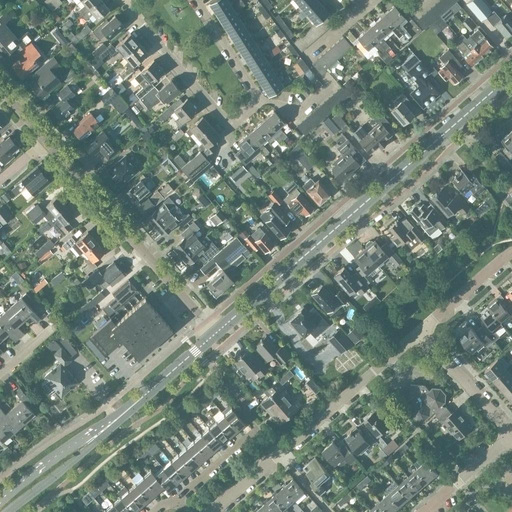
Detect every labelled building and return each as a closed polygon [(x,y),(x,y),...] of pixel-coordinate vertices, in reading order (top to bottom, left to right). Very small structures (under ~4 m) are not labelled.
[(58,0),(55,0),(48,7),(52,11),(53,11),(62,3),(58,0)] [(81,0),(81,1),(77,4),(81,9),(77,12),(81,16),(99,0),(81,0)] [(100,0),(99,0),(81,16),(85,20),(92,14),(96,19),(108,9),(100,0)] [(215,0),(211,3),(217,14),(230,6),(226,0),(215,0)] [(306,0),(300,5),(308,14),(319,4),(315,0),(306,0)] [(445,0),(440,0),(439,2),(447,10),(451,7),(445,0)] [(480,0),(471,0),(466,4),(475,15),(480,11),(486,17),(491,13),(480,0)] [(439,2),(435,6),(442,14),(445,12),(447,10),(439,2)] [(320,20),(325,16),(327,14),(319,4),(308,14),(316,24),(320,20)] [(217,14),(224,24),(236,16),(230,6),(217,14)] [(394,6),(384,14),(402,35),(406,31),(402,26),(407,22),(403,18),(394,6)] [(430,9),(438,18),(440,16),(442,14),(435,6),(430,9)] [(0,40),(11,32),(4,23),(15,14),(10,7),(0,15),(0,40)] [(426,13),(433,22),(438,18),(430,9),(426,13)] [(52,11),(50,13),(57,21),(60,19),(53,11),(52,11)] [(442,14),(440,16),(445,21),(449,17),(445,12),(442,14)] [(421,17),(429,26),(433,22),(426,13),(421,17)] [(384,14),(376,22),(385,34),(390,29),(399,38),(402,35),(384,14)] [(500,19),(494,25),(504,37),(510,32),(511,33),(511,32),(511,23),(505,15),(500,19)] [(92,31),(99,40),(105,34),(109,39),(123,26),(114,16),(105,24),(103,21),(92,31)] [(224,24),(230,34),(243,26),(236,16),(224,24)] [(325,16),(320,20),(328,29),(333,25),(325,16)] [(433,22),(429,26),(436,35),(448,24),(445,21),(440,16),(438,18),(433,22)] [(425,30),(429,26),(421,17),(417,21),(425,30)] [(63,24),(67,28),(72,23),(69,19),(63,24)] [(320,20),(316,24),(324,33),(328,29),(320,20)] [(461,23),(469,32),(473,29),(465,20),(461,23)] [(376,22),(367,30),(377,41),(380,45),(384,41),(381,38),(385,34),(376,22)] [(316,24),(311,28),(319,37),(324,33),(316,24)] [(65,36),(73,45),(90,31),(86,25),(74,36),(70,31),(65,36)] [(230,34),(236,44),(249,36),(243,26),(230,34)] [(311,28),(307,32),(314,41),(319,37),(311,28)] [(477,29),(470,36),(485,53),(486,52),(488,53),(490,51),(490,49),(493,47),(479,30),(477,29)] [(361,42),(357,45),(363,53),(368,49),(373,45),(376,48),(381,54),(379,56),(386,64),(392,58),(391,57),(387,53),(385,50),(380,45),(377,41),(367,30),(358,38),(361,42)] [(406,31),(402,35),(407,40),(411,36),(406,31)] [(18,40),(11,32),(0,40),(0,51),(3,55),(12,47),(16,52),(32,38),(27,32),(18,40)] [(307,32),(302,36),(310,45),(314,41),(307,32)] [(130,34),(115,46),(119,51),(124,56),(139,44),(130,34)] [(462,34),(458,37),(478,60),(479,59),(481,59),(483,57),(483,56),(485,53),(470,36),(466,39),(462,34)] [(236,44),(243,54),(256,46),(249,36),(236,44)] [(302,36),(298,39),(305,48),(310,45),(302,36)] [(343,37),(338,41),(347,51),(351,48),(343,37)] [(478,60),(458,37),(453,42),(463,54),(461,55),(471,66),(474,64),(475,64),(477,62),(478,60)] [(305,48),(298,39),(293,43),(301,52),(305,48)] [(338,41),(334,45),(342,55),(347,51),(338,41)] [(384,41),(380,45),(385,50),(387,53),(391,49),(389,47),(384,41)] [(12,65),(21,76),(36,63),(32,58),(38,52),(29,42),(20,50),(25,57),(21,60),(19,59),(12,65)] [(94,51),(92,52),(96,57),(98,55),(102,59),(109,53),(112,56),(116,52),(113,49),(114,48),(110,44),(105,48),(102,44),(94,51)] [(139,44),(124,56),(129,62),(125,65),(128,68),(131,66),(132,67),(147,53),(139,44)] [(334,45),(330,49),(338,59),(342,55),(334,45)] [(243,54),(249,64),(262,55),(256,46),(243,54)] [(330,49),(325,52),(333,62),(338,59),(330,49)] [(391,49),(387,53),(391,57),(395,54),(391,49)] [(462,66),(448,50),(439,58),(444,63),(439,67),(441,69),(438,71),(445,80),(448,78),(453,83),(461,76),(457,71),(462,66)] [(325,52),(321,56),(329,66),(333,62),(325,52)] [(249,64),(256,74),(269,66),(262,55),(249,64)] [(321,56),(316,60),(324,70),(329,66),(321,56)] [(29,84),(41,97),(59,81),(51,72),(60,65),(56,61),(53,58),(36,72),(39,76),(29,84)] [(308,69),(306,66),(301,59),(296,63),(303,73),(308,69)] [(324,70),(316,60),(312,64),(321,75),(326,71),(324,70)] [(153,61),(133,78),(142,88),(134,94),(139,100),(152,89),(154,87),(150,82),(162,71),(153,61)] [(427,82),(427,81),(426,80),(425,80),(423,77),(424,76),(423,75),(427,72),(428,73),(429,72),(420,61),(408,71),(419,85),(410,93),(422,107),(427,103),(428,104),(430,103),(433,101),(433,98),(437,94),(430,85),(429,85),(427,83),(427,82)] [(430,63),(426,67),(434,76),(438,73),(430,63)] [(128,68),(115,79),(119,84),(135,70),(132,67),(131,66),(128,68)] [(256,74),(262,84),(275,76),(269,66),(256,74)] [(69,71),(62,78),(65,82),(73,75),(69,71)] [(275,76),(262,84),(269,95),(282,87),(275,76)] [(288,76),(283,79),(287,84),(291,81),(288,76)] [(349,79),(343,83),(347,87),(352,83),(349,79)] [(152,89),(139,100),(147,108),(161,95),(167,102),(180,91),(171,81),(158,91),(154,87),(152,89)] [(101,91),(98,93),(101,97),(110,88),(105,82),(99,88),(101,91)] [(57,93),(62,99),(51,108),(61,120),(74,109),(69,104),(71,102),(68,99),(75,94),(67,85),(57,93)] [(341,87),(337,91),(345,100),(349,96),(341,87)] [(349,98),(354,104),(366,93),(361,87),(349,98)] [(100,97),(106,104),(116,95),(110,88),(101,97),(100,97)] [(337,91),(332,95),(340,104),(345,100),(337,91)] [(390,110),(403,123),(412,114),(404,106),(409,101),(402,93),(391,103),(394,106),(390,110)] [(133,94),(126,100),(131,105),(138,99),(133,94)] [(332,95),(328,99),(336,108),(340,104),(332,95)] [(170,106),(157,117),(161,122),(174,111),(179,117),(174,121),(180,127),(187,121),(185,119),(196,110),(187,99),(174,110),(170,106)] [(328,99),(323,103),(331,112),(336,108),(328,99)] [(145,109),(147,108),(139,100),(138,101),(145,109)] [(323,103),(319,107),(327,116),(331,112),(323,103)] [(134,104),(131,107),(136,114),(139,111),(134,104)] [(127,106),(120,113),(122,115),(125,112),(130,118),(135,115),(127,106)] [(319,107),(314,111),(322,120),(327,116),(319,107)] [(314,111),(310,115),(318,124),(322,120),(314,111)] [(274,112),(265,120),(275,132),(278,135),(281,132),(278,128),(284,123),(279,118),(274,112)] [(339,112),(332,118),(335,122),(341,118),(343,116),(339,112)] [(360,126),(351,134),(369,154),(377,147),(379,149),(386,143),(384,141),(390,135),(386,132),(391,127),(384,119),(378,112),(372,117),(378,124),(366,134),(360,126)] [(81,123),(73,130),(80,139),(93,129),(99,124),(95,119),(90,113),(79,121),(81,123)] [(310,115),(305,119),(313,128),(318,124),(310,115)] [(193,133),(197,138),(211,127),(202,117),(185,132),(189,136),(193,133)] [(328,118),(322,123),(332,135),(338,129),(328,118)] [(305,119),(300,123),(309,132),(313,128),(305,119)] [(265,120),(256,128),(266,139),(270,135),(273,139),(278,135),(275,132),(265,120)] [(136,125),(136,128),(138,131),(140,131),(145,127),(140,122),(136,125)] [(309,132),(300,123),(296,127),(304,136),(309,132)] [(211,127),(197,138),(202,143),(198,147),(200,149),(198,150),(199,151),(180,168),(183,172),(188,178),(190,179),(190,178),(194,182),(212,166),(209,162),(204,157),(217,145),(213,141),(219,136),(211,127)] [(256,128),(247,136),(260,152),(265,157),(269,153),(261,144),(266,139),(256,128)] [(171,137),(175,142),(184,134),(180,129),(171,137)] [(108,160),(119,150),(111,140),(113,139),(113,136),(110,133),(108,133),(106,135),(103,131),(85,147),(93,156),(99,150),(108,160)] [(147,131),(141,136),(148,144),(154,139),(147,131)] [(281,132),(278,135),(283,141),(287,138),(281,132)] [(511,135),(510,133),(502,139),(508,146),(503,150),(511,159),(511,158),(511,135)] [(283,141),(278,135),(273,139),(278,145),(283,141)] [(9,136),(0,144),(0,158),(4,164),(14,156),(11,153),(18,147),(18,146),(20,145),(15,139),(13,141),(9,136)] [(260,152),(247,136),(238,144),(242,148),(235,154),(245,165),(260,152)] [(357,151),(347,140),(337,148),(342,154),(333,163),(335,165),(332,168),(336,173),(334,174),(341,182),(349,176),(347,174),(358,164),(351,156),(357,151)] [(298,144),(291,151),(307,170),(315,163),(298,144)] [(496,156),(504,166),(509,161),(501,152),(496,156)] [(126,155),(107,171),(120,186),(139,170),(126,155)] [(167,162),(175,172),(176,171),(179,168),(171,158),(167,162)] [(277,163),(272,168),(275,172),(278,172),(282,169),(277,163)] [(242,165),(237,169),(242,175),(247,170),(242,165)] [(11,190),(15,195),(26,186),(34,195),(50,182),(38,167),(22,181),(11,190)] [(256,170),(252,174),(256,178),(260,175),(256,170)] [(453,182),(464,194),(470,189),(477,197),(486,189),(476,177),(471,181),(463,171),(456,177),(456,176),(454,177),(456,179),(453,182)] [(184,182),(187,186),(192,181),(190,179),(188,178),(184,182)] [(315,183),(311,179),(302,186),(318,204),(330,194),(318,180),(315,183)] [(124,196),(131,205),(133,203),(136,206),(144,199),(151,193),(140,181),(134,187),(133,186),(125,193),(126,194),(124,196)] [(164,198),(165,199),(174,190),(173,189),(168,183),(159,191),(158,191),(148,199),(148,198),(137,207),(144,215),(164,198)] [(199,188),(191,194),(196,200),(203,193),(199,188)] [(453,198),(444,188),(437,193),(436,193),(435,194),(436,195),(432,198),(448,215),(457,208),(462,214),(469,208),(457,194),(453,198)] [(283,200),(290,208),(295,214),(300,210),(305,216),(313,208),(295,189),(283,200)] [(178,195),(174,190),(165,199),(169,203),(178,195)] [(274,202),(276,205),(281,201),(273,191),(268,196),(274,202)] [(43,215),(48,220),(65,205),(57,196),(42,209),(38,204),(27,214),(35,222),(43,215)] [(238,197),(231,203),(236,209),(243,203),(238,197)] [(485,201),(474,211),(478,216),(490,206),(485,201)] [(146,217),(154,226),(171,212),(175,208),(170,202),(169,203),(166,206),(164,203),(156,210),(156,209),(152,212),(146,217)] [(289,230),(285,226),(290,221),(276,205),(274,202),(267,209),(268,209),(265,212),(270,217),(265,222),(280,238),(289,230)] [(423,204),(421,207),(420,206),(419,205),(418,205),(417,205),(416,205),(415,206),(414,207),(409,211),(421,226),(424,230),(426,231),(429,235),(438,228),(440,230),(441,229),(447,223),(443,218),(434,207),(429,211),(423,204)] [(73,215),(65,205),(48,220),(43,224),(44,225),(47,228),(54,223),(58,228),(59,227),(65,233),(72,227),(67,221),(73,215)] [(0,207),(0,220),(2,223),(10,217),(1,206),(0,207)] [(171,212),(154,226),(162,236),(171,228),(177,223),(181,228),(192,219),(188,214),(185,216),(177,206),(175,208),(171,212)] [(212,216),(218,223),(224,218),(218,211),(212,216)] [(399,221),(398,220),(389,228),(394,235),(390,238),(397,246),(404,241),(411,249),(425,237),(415,225),(414,226),(405,216),(399,221)] [(180,256),(192,246),(199,240),(192,231),(198,226),(194,222),(180,233),(184,238),(173,248),(180,256)] [(44,225),(38,230),(41,234),(47,228),(44,225)] [(243,228),(238,232),(244,239),(254,250),(259,246),(264,252),(274,244),(264,233),(259,228),(259,227),(250,235),(249,235),(243,228)] [(80,256),(84,252),(96,241),(88,232),(81,237),(76,242),(72,237),(62,245),(67,250),(71,246),(80,256)] [(192,246),(180,256),(187,264),(198,255),(204,262),(219,249),(206,235),(200,240),(199,240),(192,246)] [(221,268),(223,269),(224,271),(232,271),(246,259),(240,252),(245,248),(236,238),(200,269),(205,274),(217,264),(221,269),(221,268)] [(50,239),(35,253),(40,258),(55,244),(50,239)] [(366,248),(364,249),(377,264),(387,255),(393,262),(396,266),(402,261),(399,256),(389,245),(383,250),(375,241),(373,242),(372,240),(369,240),(365,244),(365,247),(366,248)] [(96,241),(84,252),(89,257),(85,261),(88,264),(83,269),(87,274),(97,266),(92,261),(104,251),(96,241)] [(438,243),(433,247),(437,252),(442,248),(438,243)] [(364,249),(354,258),(363,268),(357,273),(366,284),(373,279),(371,277),(381,269),(377,264),(364,249)] [(50,250),(37,261),(40,264),(53,253),(50,250)] [(25,261),(17,264),(19,270),(27,267),(25,261)] [(84,281),(89,288),(98,280),(104,288),(110,283),(112,286),(125,275),(113,262),(101,272),(98,269),(84,281)] [(414,262),(409,266),(414,272),(419,268),(414,262)] [(366,284),(357,273),(356,272),(351,276),(344,267),(334,276),(349,294),(355,289),(359,295),(368,287),(366,284)] [(223,269),(207,283),(212,288),(209,290),(216,298),(233,283),(231,281),(232,280),(224,271),(223,269)] [(72,282),(75,286),(80,282),(76,278),(72,282)] [(102,308),(108,315),(138,290),(128,279),(112,293),(116,297),(102,308)] [(36,292),(46,283),(43,280),(33,288),(36,292)] [(314,293),(312,294),(322,306),(330,315),(347,300),(339,291),(334,296),(332,298),(322,286),(318,289),(317,288),(313,292),(314,293)] [(79,311),(83,315),(104,297),(100,292),(79,311)] [(17,302),(12,307),(23,321),(29,316),(36,323),(41,319),(26,302),(30,299),(26,293),(24,295),(23,294),(16,300),(17,302)] [(145,298),(132,308),(115,323),(111,318),(93,333),(108,352),(122,340),(138,358),(172,329),(152,305),(145,298)] [(498,299),(489,307),(491,310),(502,322),(503,322),(507,318),(510,321),(511,319),(511,305),(507,310),(498,299)] [(368,302),(363,307),(367,312),(372,307),(368,302)] [(296,313),(288,320),(303,337),(309,331),(313,336),(327,324),(310,304),(305,309),(302,305),(295,311),(296,313)] [(12,307),(1,316),(19,338),(24,334),(17,326),(23,321),(12,307)] [(487,323),(482,328),(493,341),(499,336),(496,332),(505,324),(503,322),(502,322),(491,310),(482,318),(487,323)] [(58,317),(52,311),(47,316),(52,322),(58,317)] [(1,316),(0,316),(0,337),(2,339),(8,334),(15,342),(19,338),(1,316)] [(347,334),(355,344),(364,336),(356,326),(347,334)] [(493,341),(482,328),(477,333),(471,326),(459,337),(473,353),(484,344),(486,347),(493,341)] [(339,329),(329,338),(342,353),(352,344),(339,329)] [(273,356),(280,364),(290,356),(281,345),(278,348),(266,335),(254,346),(267,361),(273,356)] [(85,341),(81,344),(98,363),(101,360),(85,341)] [(71,360),(61,348),(55,342),(48,348),(54,354),(53,354),(60,363),(55,367),(44,377),(61,397),(77,383),(64,367),(71,360)] [(233,363),(246,378),(254,371),(260,377),(267,371),(257,358),(252,362),(245,353),(233,363)] [(485,371),(494,380),(507,369),(498,359),(485,371)] [(494,380),(502,390),(511,381),(511,375),(507,369),(494,380)] [(285,374),(279,380),(283,385),(288,381),(286,379),(288,377),(285,374)] [(305,383),(315,395),(320,390),(310,379),(305,383)] [(261,403),(270,414),(288,398),(280,388),(282,386),(277,381),(266,390),(271,395),(261,403)] [(511,381),(502,390),(510,399),(511,397),(511,381)] [(433,414),(435,413),(443,406),(445,404),(446,395),(440,388),(433,388),(429,391),(425,385),(418,385),(418,387),(414,387),(413,387),(433,414)] [(260,386),(252,393),(253,394),(257,398),(264,391),(260,386)] [(425,422),(433,414),(413,387),(412,388),(412,392),(410,392),(410,399),(414,404),(411,407),(411,415),(416,421),(425,422)] [(23,400),(12,409),(24,423),(35,413),(29,407),(33,403),(20,388),(16,392),(23,400)] [(209,397),(201,403),(205,408),(213,402),(212,400),(209,397)] [(288,398),(270,414),(280,424),(297,409),(300,406),(296,401),(294,404),(288,398)] [(443,406),(435,413),(436,414),(436,417),(442,424),(444,422),(453,431),(450,433),(457,441),(471,429),(467,424),(470,422),(462,413),(461,413),(460,414),(456,409),(452,413),(447,408),(444,407),(443,406)] [(0,407),(0,416),(13,432),(24,423),(12,409),(6,414),(0,407)] [(232,407),(224,414),(237,429),(245,422),(232,407)] [(365,421),(379,436),(387,428),(392,433),(399,427),(388,415),(383,419),(377,411),(365,421)] [(224,414),(216,421),(229,436),(237,429),(224,414)] [(0,438),(3,441),(13,432),(0,416),(0,438)] [(216,421),(209,428),(222,443),(229,436),(216,421)] [(176,426),(171,430),(176,437),(181,432),(176,426)] [(209,428),(201,434),(214,450),(222,443),(209,428)] [(346,438),(359,453),(367,446),(371,450),(378,443),(377,442),(371,435),(368,432),(364,436),(357,428),(346,438)] [(375,432),(371,435),(377,442),(381,439),(382,438),(379,436),(375,432)] [(201,434),(193,441),(206,456),(214,450),(201,434)] [(193,441),(185,448),(199,463),(206,456),(193,441)] [(323,451),(335,465),(344,458),(351,465),(357,459),(347,446),(342,451),(334,442),(323,451)] [(405,443),(400,448),(403,452),(409,447),(405,443)] [(394,450),(388,444),(383,449),(388,455),(394,450)] [(185,448),(178,454),(191,470),(199,463),(185,448)] [(403,452),(400,448),(394,453),(397,457),(403,452)] [(178,454),(170,461),(183,476),(191,470),(178,454)] [(144,457),(142,455),(140,457),(146,463),(148,461),(144,457)] [(331,475),(316,458),(304,468),(313,479),(309,483),(321,495),(326,491),(320,484),(331,475)] [(386,459),(380,463),(383,467),(389,462),(386,459)] [(427,460),(418,468),(429,481),(435,476),(436,478),(440,475),(427,460)] [(170,461),(162,468),(176,483),(183,476),(170,461)] [(383,467),(380,463),(374,468),(375,469),(378,472),(383,467)] [(120,466),(115,470),(118,474),(124,470),(120,466)] [(155,474),(164,485),(168,490),(176,483),(162,468),(155,474)] [(418,468),(408,477),(419,489),(425,484),(427,486),(430,483),(429,481),(418,468)] [(151,470),(143,477),(156,492),(164,485),(155,474),(151,470)] [(368,476),(362,481),(365,485),(371,480),(368,476)] [(143,477),(135,483),(149,498),(156,492),(143,477)] [(408,477),(399,485),(410,497),(415,492),(417,494),(421,491),(419,489),(408,477)] [(282,487),(283,489),(294,501),(304,492),(294,480),(287,485),(285,484),(282,487)] [(365,485),(362,481),(356,486),(360,489),(365,485)] [(386,489),(389,493),(400,505),(406,500),(408,502),(411,499),(410,497),(399,485),(395,481),(386,489)] [(135,483),(128,490),(141,505),(149,498),(135,483)] [(124,486),(117,493),(120,497),(133,511),(141,505),(128,490),(124,486)] [(272,495),(274,497),(285,509),(294,501),(283,489),(278,493),(276,492),(272,495)] [(349,492),(343,497),(347,501),(352,496),(349,492)] [(389,493),(380,501),(389,511),(392,511),(397,509),(398,511),(402,507),(400,505),(389,493)] [(120,497),(112,503),(119,511),(132,511),(133,511),(120,497)] [(263,503),(264,505),(270,511),(287,511),(285,509),(274,497),(268,502),(267,500),(263,503)] [(347,501),(343,497),(338,502),(341,506),(347,501)] [(389,511),(380,501),(371,509),(373,511),(389,511)] [(119,511),(112,503),(105,510),(106,511),(119,511)]
